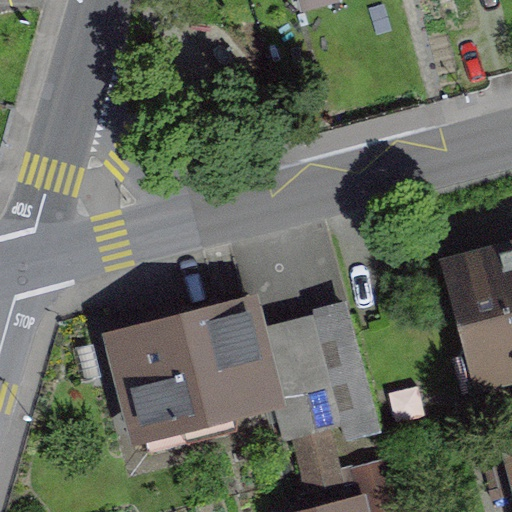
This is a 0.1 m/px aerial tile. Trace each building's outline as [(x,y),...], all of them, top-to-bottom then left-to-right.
[(511,251),(440,272),(477,404),(511,394),(511,251)] [(175,308),(111,324),(138,430),(142,429),(147,450),(229,429),(224,408),(273,396),(258,337),(249,302),(178,320),(175,308)] [(351,313),(258,337),(273,396),(283,438),(343,423),(347,439),(382,429),(351,313)] [(511,455),(500,459),(511,506),(511,455)] [(368,511),(366,502),(325,511),(368,511)]
